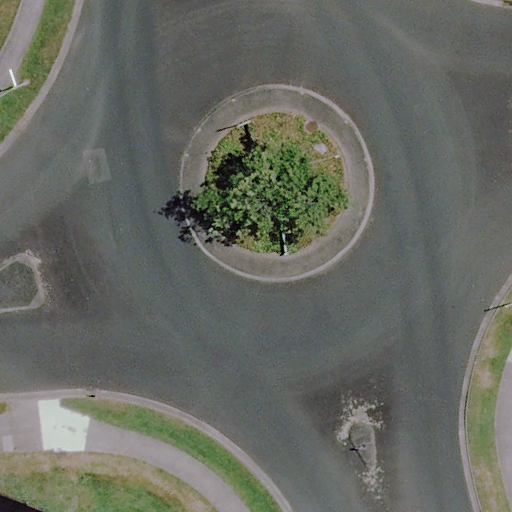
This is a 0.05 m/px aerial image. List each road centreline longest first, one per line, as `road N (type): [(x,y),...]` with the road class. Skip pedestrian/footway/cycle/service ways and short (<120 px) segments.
road 1 (residential): [(116,245),(107,191),(115,137),(140,89),(180,52),(229,29)]
road 2 (residential): [(334,345),(282,356),(229,350),(181,327),(142,291),(116,245)]
road 3 (residential): [(229,29),(280,22),(331,32),(376,56),(411,93),(434,139)]
road 4 (residential): [(434,139),(439,222),(425,262),(402,297),(334,345)]
road 5 (residential): [(397,511),(334,345)]
road 6 (residential): [(0,283),(116,245)]
